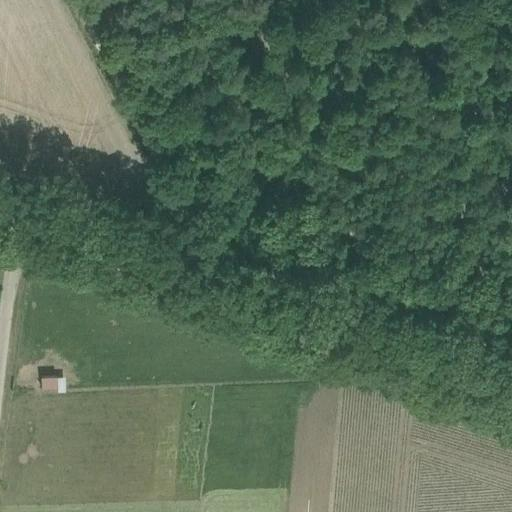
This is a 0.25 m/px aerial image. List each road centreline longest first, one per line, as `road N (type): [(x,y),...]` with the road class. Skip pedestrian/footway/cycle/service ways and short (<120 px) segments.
road 1 (unclassified): [(511,364),(26,209)]
road 2 (track): [(204,265),(419,0)]
road 3 (unclassified): [(0,371),(13,252),(26,209)]
